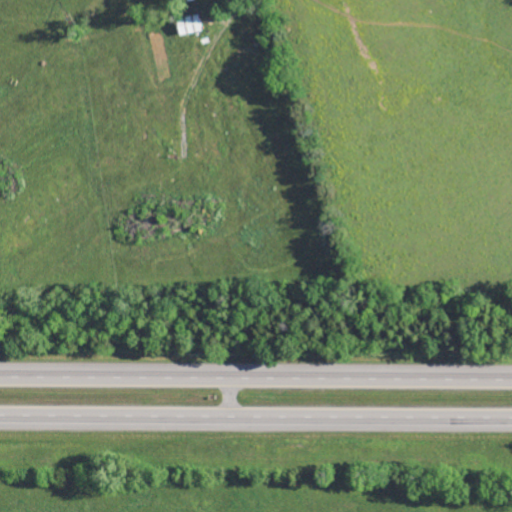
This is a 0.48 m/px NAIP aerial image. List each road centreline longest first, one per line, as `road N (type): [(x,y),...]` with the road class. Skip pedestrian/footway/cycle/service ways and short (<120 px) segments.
road 1 (motorway): [(0,418),(511,422)]
road 2 (motorway): [(511,377),(0,374)]
